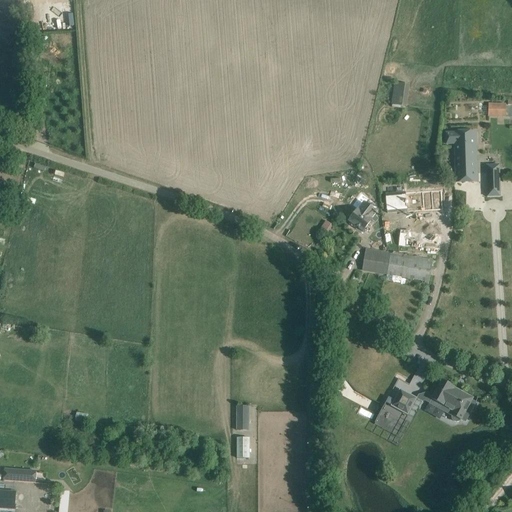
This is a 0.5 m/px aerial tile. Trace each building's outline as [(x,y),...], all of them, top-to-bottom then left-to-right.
[(22,0),(5,0),(0,2),(0,18),(1,21),(27,12),(26,9),(30,8),(31,11),(44,5),(41,0),(23,0),(22,0)] [(13,25),(9,30),(15,35),(19,30),(13,25)] [(406,107),(409,85),(394,83),(390,105),(406,107)] [(505,104),(488,104),(488,116),(505,117),(505,104)] [(477,182),(477,131),(445,132),(445,145),(455,145),(455,183),(477,182)] [(500,187),(499,165),(486,165),(487,197),(500,197),(499,192),(500,187)] [(444,210),(442,190),(385,194),(386,213),(444,210)] [(361,192),(356,199),(363,203),(363,202),(368,197),(361,192)] [(376,213),(363,202),(363,203),(349,221),(362,232),(376,213)] [(325,221),(320,228),(322,229),(325,232),(330,224),(327,222),(325,221)] [(441,235),(400,230),(398,245),(439,250),(441,235)] [(432,261),(365,250),(362,270),(429,282),(432,261)] [(426,394),(398,379),(374,423),(402,439),(426,394)] [(471,401),(472,399),(460,392),(459,395),(452,391),(453,388),(442,382),(430,405),(451,417),(451,418),(451,420),(452,421),(454,422),(455,423),(457,423),(458,422),(459,421),(460,420),(464,422),(475,403),(471,401)] [(249,407),(237,407),(237,430),(248,430),(249,407)] [(86,423),(87,416),(76,414),(75,422),(86,423)] [(249,458),(249,438),(236,438),(236,458),(249,458)] [(4,475),(3,481),(35,483),(36,478),(36,471),(4,469),(4,475)] [(0,508),(15,509),(16,492),(0,491),(0,508)]
